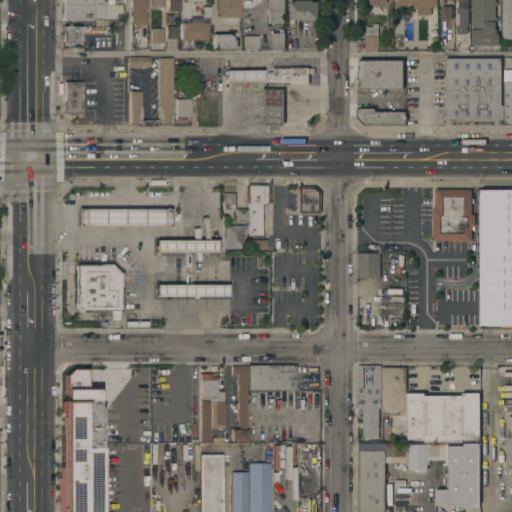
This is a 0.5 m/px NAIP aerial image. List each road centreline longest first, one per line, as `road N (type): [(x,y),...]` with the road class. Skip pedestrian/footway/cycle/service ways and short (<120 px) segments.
road 1 (residential): [(511,349),(32,348)]
road 2 (residential): [(340,511),(340,157)]
road 3 (secondary): [(32,157),(45,123),(46,0)]
road 4 (residential): [(340,157),(341,0)]
road 5 (primary): [(32,157),(186,157)]
road 6 (primary): [(186,157),(340,157)]
road 7 (secondary): [(21,21),(20,122),(32,157)]
road 8 (secondary): [(31,469),(32,348)]
road 9 (secondary): [(32,278),(32,157)]
